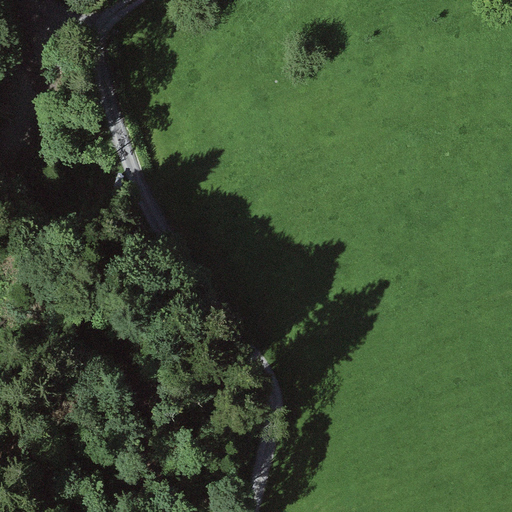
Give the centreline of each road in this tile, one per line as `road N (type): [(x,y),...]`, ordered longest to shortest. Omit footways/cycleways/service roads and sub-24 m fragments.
road 1 (track): [(101,18),(118,135),(136,191),(273,393),(255,511)]
road 2 (track): [(0,175),(49,65),(101,18)]
